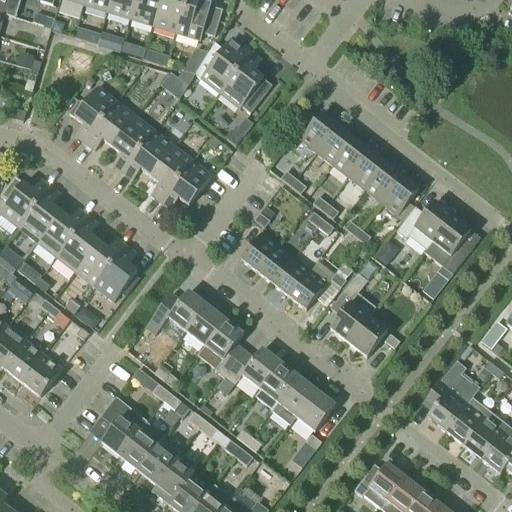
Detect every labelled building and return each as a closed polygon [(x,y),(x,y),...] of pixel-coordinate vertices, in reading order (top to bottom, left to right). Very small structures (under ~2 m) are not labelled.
[(0,0),(0,16),(3,17),(15,21),(21,0),(0,0)] [(60,0),(60,2),(61,2),(84,9),(86,0),(60,0)] [(86,0),(84,9),(106,16),(111,0),(86,0)] [(111,0),(106,16),(129,23),(136,0),(111,0)] [(136,0),(129,23),(152,30),(161,0),(136,0)] [(161,0),(152,30),(175,38),(186,0),(161,0)] [(186,0),(175,38),(198,45),(201,35),(213,39),(217,26),(221,13),(210,10),(210,8),(198,4),(198,0),(186,0)] [(46,21),(44,31),(51,33),(54,24),(48,22),(46,21)] [(55,25),(52,34),(61,36),(62,32),(59,26),(55,25)] [(48,42),(51,35),(51,33),(44,31),(41,40),(48,42)] [(74,42),(83,45),(86,35),(77,32),(74,42)] [(214,47),(195,78),(200,83),(200,82),(219,97),(251,56),(241,49),(232,42),(224,52),(223,53),(214,47)] [(110,53),(119,56),(121,50),(112,47),(110,53)] [(251,56),(219,97),(238,112),(240,110),(250,118),(252,116),(256,110),(272,90),(262,82),(252,74),(260,64),(251,56)] [(159,57),(156,67),(165,70),(169,60),(159,57)] [(19,59),(17,68),(30,72),(33,63),(19,59)] [(41,67),(33,65),(30,74),(38,76),(41,67)] [(27,84),(35,86),(38,76),(30,74),(27,84)] [(194,80),(185,76),(179,83),(188,89),(194,80)] [(178,103),(186,90),(171,78),(161,90),(178,103)] [(90,81),(85,87),(90,90),(95,84),(90,81)] [(117,107),(97,92),(83,109),(79,106),(69,118),(84,130),(75,141),(85,148),(117,107)] [(102,144),(112,152),(135,121),(117,107),(85,148),(94,155),(102,144)] [(18,114),(15,124),(21,126),(24,116),(18,114)] [(299,143),(315,156),(336,130),(319,117),(299,143)] [(122,160),(114,171),(123,178),(155,136),(135,121),(112,152),(122,160)] [(315,156),(332,169),(352,143),(336,130),(315,156)] [(235,149),(244,138),(237,132),(235,134),(231,135),(226,142),(235,149)] [(140,174),(150,181),(174,151),(155,136),(123,178),(132,185),(140,174)] [(214,153),(219,147),(212,141),(207,147),(214,153)] [(332,169),(348,181),(368,155),(352,143),(332,169)] [(151,200),(161,207),(193,166),(174,151),(150,181),(160,189),(151,200)] [(348,181),(364,194),(384,168),(368,155),(348,181)] [(212,180),(193,166),(161,207),(169,214),(178,203),(188,211),(212,180)] [(364,194),(380,207),(400,181),(384,168),(364,194)] [(289,190),(295,183),(285,175),(279,183),(289,190)] [(8,206),(0,216),(19,232),(51,191),(41,184),(33,194),(23,187),(15,180),(0,199),(8,206)] [(417,194),(400,181),(380,207),(397,220),(417,194)] [(295,183),(289,190),(299,198),(305,190),(295,183)] [(19,232),(38,247),(62,217),(52,209),(60,198),(51,191),(19,232)] [(321,215),(327,208),(318,201),(312,208),(321,215)] [(415,211),(396,236),(406,243),(408,240),(426,254),(431,246),(451,221),(433,206),(424,218),(415,211)] [(327,208),(321,215),(333,224),(338,217),(327,208)] [(264,212),(259,218),(267,224),(272,218),(264,212)] [(38,247),(57,261),(89,221),(79,213),(70,224),(62,217),(38,247)] [(316,231),(322,223),(313,217),(308,224),(316,231)] [(259,218),(254,226),(264,233),(269,226),(267,224),(259,218)] [(57,261),(76,276),(99,246),(89,238),(97,228),(89,221),(57,261)] [(426,254),(423,257),(441,270),(442,271),(452,279),(469,256),(459,249),(470,234),(451,221),(432,246),(426,254)] [(322,223),(316,231),(328,240),(334,232),(322,223)] [(354,240),(359,233),(350,226),(345,233),(354,240)] [(359,233),(354,240),(365,249),(370,242),(359,233)] [(239,262),(256,275),(276,250),(259,237),(239,262)] [(76,276),(95,291),(126,250),(116,243),(108,253),(99,246),(76,276)] [(137,276),(127,268),(135,257),(126,250),(95,291),(114,306),(137,276)] [(256,275),(272,288),(292,262),(276,250),(256,275)] [(385,269),(389,264),(388,259),(382,254),(376,262),(385,269)] [(272,288),(288,300),(308,275),(292,262),(272,288)] [(16,275),(23,280),(29,272),(23,267),(16,275)] [(325,288),(308,275),(288,300),(305,313),(325,288)] [(16,282),(9,276),(4,283),(11,289),(16,282)] [(346,285),(336,277),(330,284),(340,292),(346,285)] [(367,285),(357,278),(343,297),(352,304),(357,298),(367,285)] [(12,289),(3,301),(10,306),(15,301),(24,289),(24,288),(16,282),(11,289),(12,289)] [(40,283),(35,289),(42,295),(45,297),(50,290),(47,288),(40,283)] [(171,298),(151,325),(161,333),(169,322),(187,336),(207,311),(189,296),(181,306),(171,298)] [(349,307),(329,332),(348,347),(368,321),(375,312),(357,298),(352,304),(350,307),(349,307)] [(40,311),(47,317),(52,310),(44,304),(40,311)] [(69,306),(65,311),(74,317),(77,313),(69,306)] [(55,323),(60,317),(60,316),(52,310),(47,317),(55,323)] [(187,336),(205,350),(225,325),(207,311),(187,336)] [(82,324),(86,319),(80,315),(76,319),(82,324)] [(348,347),(366,361),(386,335),(368,321),(348,347)] [(243,339),(225,325),(205,350),(197,360),(215,374),(214,375),(224,383),(245,356),(235,349),(243,339)] [(490,353),(505,334),(496,327),(481,346),(490,353)] [(0,341),(0,370),(4,373),(25,346),(7,332),(0,341)] [(76,339),(84,345),(89,338),(81,332),(76,339)] [(383,346),(394,354),(400,347),(389,339),(383,346)] [(4,373),(22,387),(43,360),(25,346),(4,373)] [(239,384),(242,380),(261,394),(280,369),(262,355),(255,364),(245,356),(224,383),(234,390),(238,384),(239,384)] [(39,401),(61,374),(43,360),(22,387),(39,401)] [(425,404),(434,412),(427,421),(445,436),(472,402),(471,402),(479,392),(472,386),(471,388),(460,379),(466,372),(456,364),(425,404)] [(483,372),(491,378),(496,372),(488,366),(483,372)] [(280,369),(261,394),(255,401),(273,415),(278,407),(298,382),(280,369)] [(172,392),(178,384),(160,370),(154,378),(172,392)] [(499,384),(504,378),(496,372),(491,378),(499,384)] [(273,415),(272,416),(290,430),(296,421),(316,396),(298,382),(278,407),(273,415)] [(152,397),(163,406),(169,397),(158,389),(152,397)] [(335,411),(316,396),(296,421),(315,436),(335,411)] [(174,414),(181,406),(169,397),(163,406),(174,414)] [(445,436),(464,450),(490,416),(472,402),(445,436)] [(101,423),(114,433),(102,448),(119,462),(139,436),(146,427),(130,414),(117,403),(101,423)] [(464,450),(482,464),(508,431),(490,416),(464,450)] [(188,425),(199,434),(205,425),(194,417),(188,425)] [(217,434),(205,425),(199,434),(217,448),(223,440),(217,434)] [(139,436),(119,462),(137,476),(163,443),(164,441),(146,427),(139,436)] [(500,478),(504,473),(504,472),(511,460),(511,434),(508,431),(482,464),(500,478)] [(236,442),(246,449),(251,442),(242,434),(236,442)] [(311,439),(306,446),(307,447),(315,454),(321,446),(311,439)] [(246,449),(255,457),(261,449),(251,442),(246,449)] [(137,476),(155,490),(175,465),(181,457),(163,443),(137,476)] [(230,445),(224,453),(235,462),(241,453),(230,445)] [(246,470),(253,462),(241,453),(235,462),(246,470)] [(155,490),(151,496),(168,509),(172,504),(173,504),(179,497),(189,485),(190,486),(194,480),(190,476),(175,465),(155,490)] [(354,495),(355,497),(362,502),(370,492),(376,497),(386,505),(405,480),(387,467),(381,475),(374,469),(354,495)] [(168,509),(171,511),(195,511),(214,489),(210,493),(194,480),(190,486),(189,485),(173,504),(172,504),(168,509)] [(386,505),(380,511),(409,511),(421,497),(423,495),(405,480),(392,497),(386,505)] [(195,511),(223,511),(231,502),(214,489),(195,511)] [(409,511),(438,511),(441,509),(426,497),(423,495),(421,497),(409,511)] [(263,511),(256,507),(252,511),(243,511),(231,502),(223,511),(263,511)]
